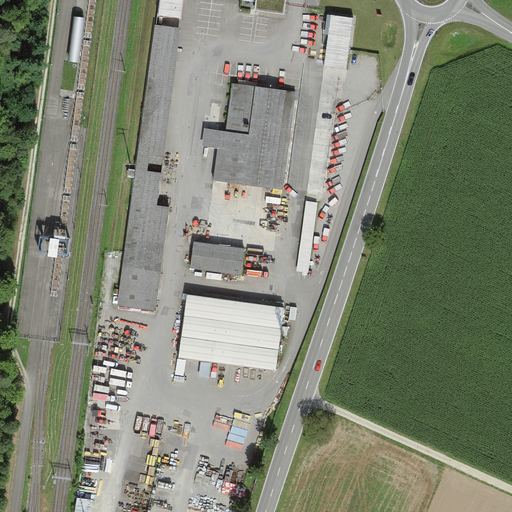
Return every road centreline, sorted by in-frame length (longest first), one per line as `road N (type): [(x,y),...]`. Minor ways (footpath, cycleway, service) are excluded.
road 1 (primary): [(267,511),(425,14)]
road 2 (track): [(30,388),(9,334),(57,0)]
road 3 (track): [(30,388),(72,0)]
road 4 (track): [(511,487),(306,393)]
road 5 (unknown): [(293,284),(221,214),(179,200)]
